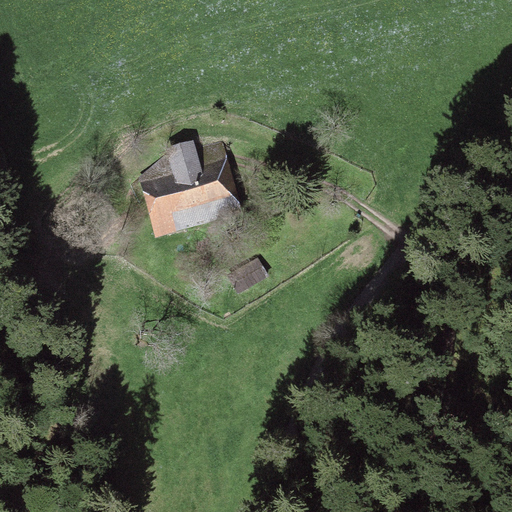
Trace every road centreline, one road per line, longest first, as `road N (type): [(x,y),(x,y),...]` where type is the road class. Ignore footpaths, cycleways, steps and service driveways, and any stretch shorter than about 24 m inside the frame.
road 1 (track): [(474,511),(414,314),(406,238),(305,164),(222,131),(197,131),(170,139),(93,197),(39,217),(0,218)]
road 2 (track): [(406,238),(300,397),(257,511)]
road 3 (track): [(406,238),(511,144)]
